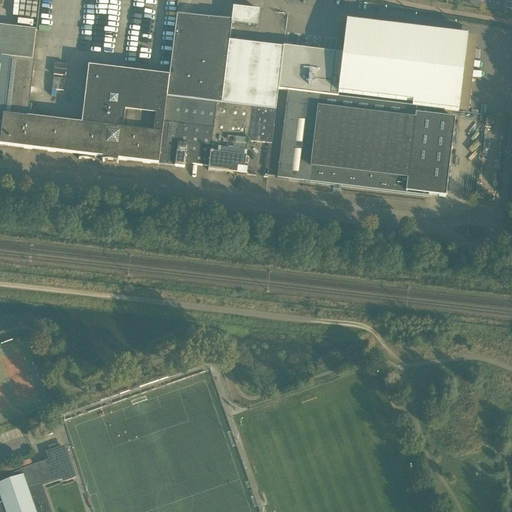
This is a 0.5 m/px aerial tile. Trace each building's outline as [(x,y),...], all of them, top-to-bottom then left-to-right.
[(233,8),(232,21),(231,24),(258,27),(260,11),(233,8)] [(167,97),(216,103),(222,104),(228,52),(231,24),(232,21),(229,20),(229,21),(222,20),(219,19),(190,17),(177,15),(176,25),(177,25),(170,77),(169,77),(167,97)] [(278,90),(288,91),(337,97),(416,107),(458,112),(467,113),(476,37),(347,22),(346,26),(342,25),(341,32),(346,32),(343,54),(318,51),(318,48),(314,48),(309,47),(309,50),(284,47),(282,58),(278,90)] [(0,57),(10,58),(32,61),(36,30),(0,26),(0,57)] [(275,110),(278,90),(282,58),(228,52),(222,104),(275,110)] [(0,145),(10,58),(0,57),(0,145)] [(167,97),(169,77),(88,67),(81,125),(27,119),(34,61),(32,61),(10,58),(0,145),(79,155),(79,158),(79,159),(84,159),(89,159),(94,161),(94,160),(95,157),(103,159),(104,161),(102,162),(104,162),(110,162),(116,163),(118,164),(118,163),(117,163),(118,160),(158,165),(162,135),(167,97)] [(446,197),(446,192),(455,119),(415,114),(416,107),(337,97),(288,91),(277,179),(429,197),(429,195),(446,197)] [(193,165),(209,167),(213,129),(216,103),(167,97),(162,135),(158,165),(184,168),(185,159),(193,160),(193,165)] [(213,129),(209,167),(208,171),(246,175),(247,166),(244,166),(247,142),(271,145),(275,110),(222,104),(216,103),(213,129)] [(479,434),(471,438),(477,449),(484,445),(479,434)] [(64,476),(66,482),(74,479),(62,447),(45,453),(48,460),(58,457),(64,476)] [(48,511),(39,485),(64,476),(58,457),(48,460),(21,469),(35,511),(48,511)] [(31,460),(19,463),(21,468),(32,464),(31,460)] [(17,464),(0,469),(0,474),(19,469),(17,464)] [(35,511),(21,469),(20,470),(21,471),(0,478),(0,497),(2,503),(0,503),(0,511),(35,511)]
